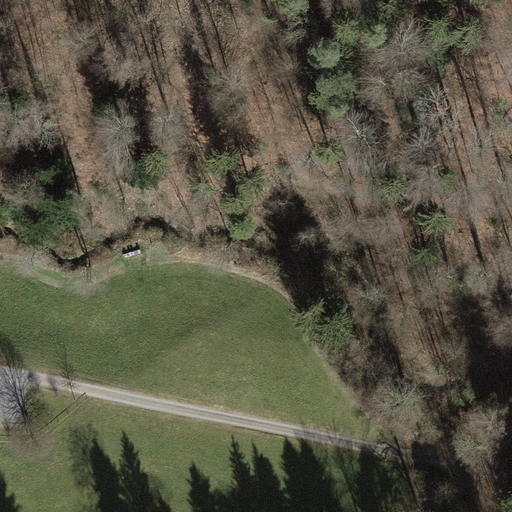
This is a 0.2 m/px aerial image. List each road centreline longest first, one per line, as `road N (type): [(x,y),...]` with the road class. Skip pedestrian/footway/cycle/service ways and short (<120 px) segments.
road 1 (track): [(511,467),(0,378)]
road 2 (track): [(314,0),(468,51),(511,44)]
